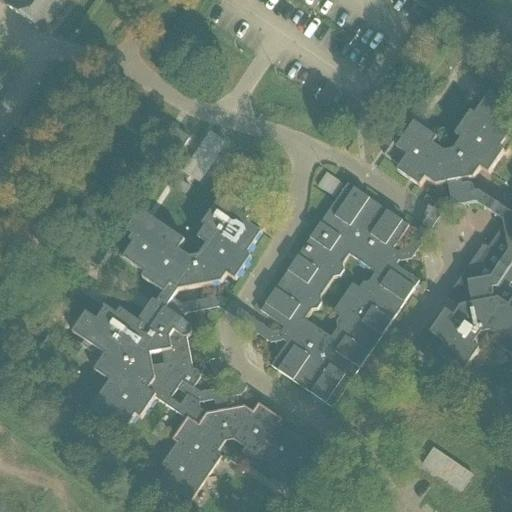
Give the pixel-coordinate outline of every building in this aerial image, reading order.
[(10,0),(6,6),(41,33),(66,0),(10,0)] [(459,183),(461,183),(474,181),(481,171),(489,176),(504,154),(506,156),(511,147),(511,142),(508,140),(511,133),(511,126),(511,125),(511,123),(511,103),(509,102),(504,99),(503,99),(493,92),(475,117),(471,114),(456,137),(461,141),(453,153),(445,155),(433,147),(437,141),(414,125),(404,140),(399,137),(385,158),(400,169),(397,173),(420,189),(426,181),(436,188),(448,185),(449,185),(448,182),(458,180),(459,183)] [(170,139),(185,149),(192,140),(177,129),(170,139)] [(181,172),(197,183),(224,144),(208,133),(181,172)] [(0,190),(14,169),(0,159),(0,190)] [(318,188),(334,199),(343,186),(327,175),(318,188)] [(449,185),(448,185),(450,200),(452,209),(477,205),(503,223),(504,227),(489,249),(486,246),(449,300),(461,308),(474,306),(475,309),(485,307),(484,304),(499,301),(509,308),(511,303),(511,215),(511,216),(479,194),(475,195),(474,190),(474,189),(473,189),(473,188),(472,187),(471,187),(471,186),(470,186),(469,186),(468,186),(462,187),(461,183),(459,183),(458,180),(448,182),(449,185)] [(281,334),(283,341),(288,345),(272,368),(333,410),(420,283),(396,268),(399,262),(398,255),(393,251),(409,228),(348,186),(262,312),(263,315),(285,329),(281,334)] [(194,371),(193,371),(187,339),(188,339),(190,338),(190,337),(191,336),(192,334),(192,333),(192,332),(192,330),(191,329),(190,328),(189,327),(174,317),(182,306),(174,300),(179,293),(222,285),(227,277),(236,282),(251,260),(247,257),(265,231),(245,217),(249,210),(229,196),(221,207),(218,204),(203,227),(205,230),(198,241),(207,247),(199,258),(191,260),(179,252),(185,243),(141,212),(126,233),(133,238),(127,247),(127,248),(120,258),(145,276),(142,280),(164,295),(157,305),(154,302),(139,324),(121,312),(117,317),(107,309),(97,322),(87,315),(70,339),(83,349),(87,344),(105,357),(95,373),(111,384),(88,416),(108,430),(115,419),(129,428),(136,417),(141,421),(156,400),(187,422),(173,442),(177,445),(162,467),(167,470),(152,492),(169,504),(176,493),(191,503),(222,458),(217,455),(225,443),(234,442),(245,450),(239,459),(249,466),(248,469),(271,485),(273,482),(284,489),(287,485),(308,500),(320,483),(316,481),(330,461),(296,438),(294,441),(288,437),(290,434),(279,426),(282,422),(259,406),(253,414),(245,409),(208,416),(201,411),(200,405),(188,397),(181,407),(172,400),(183,384),(193,391),(200,382),(200,381),(200,380),(201,379),(201,378),(200,377),(200,375),(199,374),(199,373),(198,372),(196,371),(194,371)] [(192,259),(201,246),(190,239),(181,252),(192,259)] [(481,336),(490,334),(501,342),(497,348),(511,358),(511,303),(509,308),(499,301),(484,304),(485,307),(475,309),(474,306),(461,308),(454,318),(446,313),(430,336),(435,339),(424,355),(445,369),(448,364),(464,375),(479,352),(473,348),(481,336)] [(462,493),(473,477),(433,450),(422,466),(462,493)]
